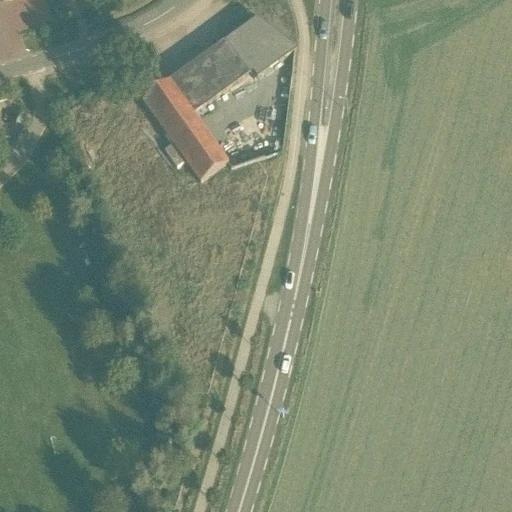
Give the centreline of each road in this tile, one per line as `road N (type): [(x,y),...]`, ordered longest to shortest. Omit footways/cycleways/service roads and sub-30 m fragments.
road 1 (primary): [(238,511),(278,383),(312,204)]
road 2 (primary): [(312,204),(336,121),(350,0)]
road 3 (primary): [(325,0),(312,204)]
road 4 (tertiary): [(0,70),(126,32),(184,0)]
